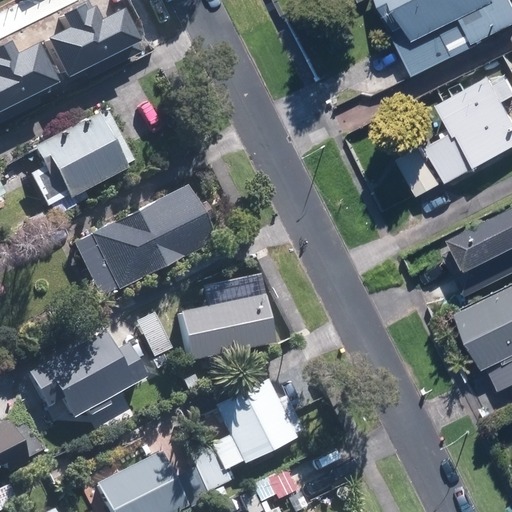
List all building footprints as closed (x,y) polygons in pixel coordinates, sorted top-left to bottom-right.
[(511,25),(511,0),(387,0),(389,4),(384,7),(417,73),(511,25)] [(0,47),(0,104),(98,55),(75,9),(0,47)] [(444,102),(459,128),(431,144),(452,181),(511,147),(511,106),(494,75),(444,102)] [(105,107),(31,147),(41,165),(27,173),(45,206),(65,195),(67,198),(124,167),(123,165),(133,160),(105,107)] [(211,240),(183,185),(71,242),(99,297),(211,240)] [(511,207),(457,233),(463,245),(448,252),(469,295),(511,273),(511,207)] [(272,343),(258,274),(200,286),(204,304),(177,309),(187,360),(272,343)] [(511,285),(460,310),(487,367),(491,365),(503,389),(511,384),(511,285)] [(151,311),(133,320),(152,357),(170,347),(151,311)] [(102,329),(26,372),(45,407),(59,399),(70,418),(85,410),(88,414),(107,404),(104,398),(144,376),(124,341),(113,348),(102,329)] [(264,379),(212,405),(227,435),(209,444),(222,469),(240,460),(242,463),(294,438),(291,433),(300,429),(283,396),(275,400),(264,379)] [(26,413),(8,421),(6,417),(0,419),(0,464),(23,454),(25,458),(43,449),(26,413)] [(170,511),(185,504),(158,450),(94,483),(108,511),(170,511)] [(283,492),(273,471),(233,490),(243,511),(258,511),(261,511),(257,504),(283,492)] [(10,482),(0,487),(0,511),(21,511),(25,510),(10,482)]
